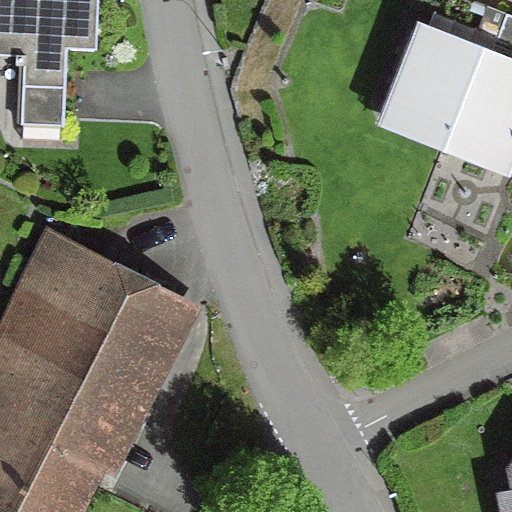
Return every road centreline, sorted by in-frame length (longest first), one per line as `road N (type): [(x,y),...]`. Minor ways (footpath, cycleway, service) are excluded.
road 1 (residential): [(321,473),(218,218),(170,0)]
road 2 (residential): [(321,473),(359,428),(511,348)]
